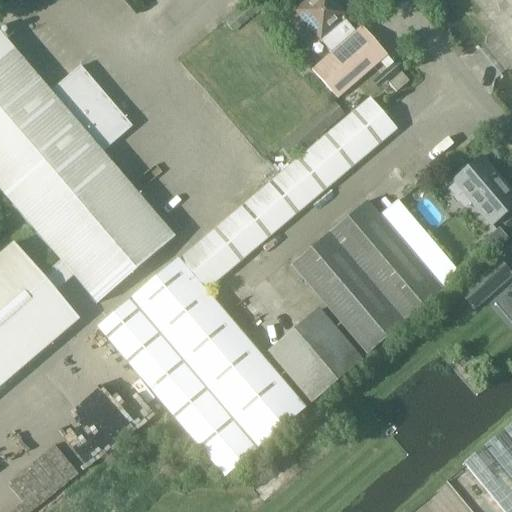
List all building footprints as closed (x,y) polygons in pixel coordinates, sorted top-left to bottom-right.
[(320,41),(330,54),(311,70),(337,99),(385,56),(360,27),(354,32),(343,21),(349,15),(336,0),(307,0),(295,11),(320,41)] [(79,67),(48,93),(0,35),(0,192),(31,229),(60,264),(42,278),(13,245),(0,256),(0,385),(76,319),(53,292),(71,276),(95,304),(172,238),(100,153),(131,128),(79,67)] [(401,73),(388,84),(396,93),(408,82),(401,73)] [(378,217),(364,202),(290,266),(316,297),(287,322),(293,330),(280,341),(238,293),(219,310),(204,292),(395,131),(368,100),(96,328),(219,471),(223,476),(235,466),(303,408),(272,371),(278,366),(310,403),(360,360),(328,323),(334,318),(365,355),(431,300),(442,291),(459,275),(397,200),(378,217)] [(280,147),(290,159),(343,113),(333,102),(280,147)] [(452,182),(491,227),(511,208),(511,196),(479,158),(452,182)] [(511,276),(511,274),(502,264),(496,257),(450,298),(465,316),(472,310),(477,316),(492,304),(487,299),(511,276)] [(511,289),(494,305),(495,307),(496,306),(496,305),(506,296),(511,303),(511,289)] [(511,511),(511,422),(463,463),(502,511),(511,511)]
